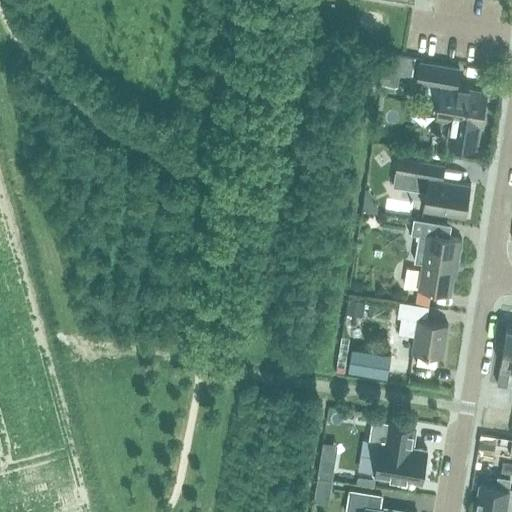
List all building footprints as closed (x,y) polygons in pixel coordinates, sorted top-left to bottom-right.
[(401,72),(412,74),(413,71),(409,71),(411,63),(414,63),(415,59),(389,55),(384,82),(399,85),(401,72)] [(420,61),(417,80),(428,82),(426,94),(440,96),(437,115),(452,118),(448,141),(476,146),(480,122),(481,123),(486,90),(457,85),(460,68),(420,61)] [(433,142),(432,150),(441,151),(443,144),(433,142)] [(449,149),(448,160),(465,161),(466,151),(449,149)] [(445,164),(419,159),(399,156),(394,185),(426,190),(423,207),(466,214),(471,182),(443,178),(445,164)] [(414,217),(411,232),(419,233),(414,260),(423,262),(418,288),(451,293),(455,267),(457,267),(462,238),(434,233),(436,221),(414,217)] [(350,299),(348,312),(362,314),(364,301),(350,299)] [(398,315),(402,315),(399,332),(415,335),(412,351),(442,356),(448,323),(426,319),(429,305),(401,300),(398,315)] [(511,365),(511,326),(507,326),(497,382),(507,383),(510,365),(511,365)] [(388,375),(391,353),(352,346),(348,368),(388,375)] [(422,481),(427,448),(412,445),(415,426),(373,419),(370,439),(380,441),(375,473),(422,481)] [(494,448),(496,436),(481,433),(479,445),(494,448)] [(321,458),(319,472),(332,474),(334,460),(321,458)] [(504,511),(510,477),(498,475),(497,485),(481,482),(476,511),(504,511)] [(318,477),(316,489),(329,491),(331,479),(318,477)] [(392,509),(383,508),(380,507),(382,493),(350,488),(346,511),(416,511),(417,511),(392,507),(392,509)]
